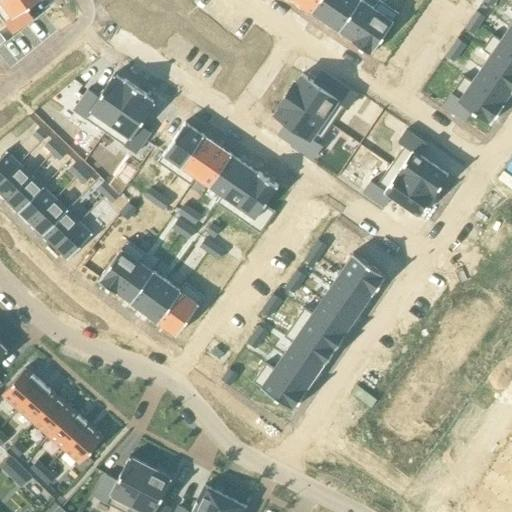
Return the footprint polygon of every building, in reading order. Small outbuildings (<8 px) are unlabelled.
[(0,0),(0,15),(12,33),(33,17),(26,8),(36,0),(0,0)] [(298,0),(298,1),(311,10),(311,11),(312,11),(319,0),(298,0)] [(319,0),(312,11),(312,12),(312,11),(326,20),(339,0),(319,0)] [(339,0),(326,20),(339,30),(360,0),(339,0)] [(360,0),(339,30),(340,31),(340,30),(353,39),(352,40),(353,40),(375,8),(374,7),(363,0),(360,0)] [(375,8),(353,40),(371,53),(394,20),(399,13),(380,0),(379,0),(374,7),(375,8)] [(477,11),(471,19),(479,25),(485,16),(477,11)] [(471,19),(465,28),(474,33),(479,25),(471,19)] [(501,38),(500,39),(511,47),(511,26),(510,26),(501,38)] [(493,33),(482,49),(490,54),(491,53),(511,67),(511,47),(500,39),(501,38),(493,33)] [(458,38),(452,47),(460,52),(466,44),(458,38)] [(452,47),(446,55),(455,61),(460,52),(452,47)] [(511,67),(491,53),(481,67),(511,88),(511,67)] [(442,60),(435,71),(443,77),(450,66),(442,60)] [(511,88),(481,67),(472,81),(503,103),(511,89),(511,88)] [(89,88),(74,110),(105,131),(136,86),(125,79),(124,80),(116,74),(115,73),(99,96),(89,88)] [(295,82),(287,93),(332,124),(345,105),(349,107),(357,95),(336,80),(328,91),(303,73),(297,83),(295,82)] [(464,75),(444,105),(465,119),(466,118),(472,109),(490,121),(491,122),(505,102),(504,102),(503,103),(472,81),(472,80),(464,75)] [(136,86),(105,131),(136,153),(151,131),(140,124),(156,102),(155,101),(154,101),(146,95),(147,94),(136,86)] [(281,105),(275,115),(300,132),(293,143),(314,157),(322,146),(319,143),(332,124),(287,93),(280,104),(281,105)] [(185,121),(158,161),(177,174),(204,134),(186,123),(187,122),(185,121)] [(40,127),(33,134),(41,141),(48,134),(40,127)] [(404,145),(391,164),(434,194),(448,173),(447,173),(420,154),(427,144),(406,130),(398,141),(404,145)] [(204,134),(177,174),(191,184),(197,176),(196,175),(218,144),(204,134)] [(52,138),(45,145),(53,152),(60,145),(52,138)] [(218,144),(196,175),(197,176),(210,185),(231,154),(218,144)] [(60,145),(53,152),(60,160),(67,152),(60,145)] [(7,150),(0,157),(0,182),(20,163),(8,151),(7,150)] [(231,154),(210,185),(212,186),(223,194),(224,195),(245,163),(231,154)] [(77,161),(70,169),(77,176),(84,169),(77,161)] [(20,163),(0,182),(0,193),(7,200),(32,174),(20,163)] [(223,194),(217,202),(232,212),(259,173),(258,172),(245,163),(224,195),(223,194)] [(371,180),(363,191),(385,206),(392,196),(419,214),(418,215),(420,215),(434,194),(391,164),(377,184),(371,180)] [(84,169),(77,176),(85,183),(91,176),(84,169)] [(259,173),(232,212),(234,214),(261,232),(276,211),(265,204),(277,186),(278,186),(279,185),(259,171),(258,172),(259,173)] [(32,174),(7,200),(18,211),(18,212),(19,212),(44,186),(44,185),(43,185),(32,174)] [(105,180),(98,188),(105,195),(112,188),(105,180)] [(44,186),(19,212),(19,213),(20,212),(31,223),(56,198),(45,187),(45,186),(44,186)] [(112,188),(105,195),(113,202),(120,195),(112,188)] [(151,188),(145,196),(155,202),(161,194),(151,188)] [(161,194),(155,202),(164,209),(170,201),(161,194)] [(56,198),(31,223),(42,234),(42,235),(43,235),(68,209),(68,208),(67,208),(56,198)] [(128,202),(120,212),(128,219),(136,209),(128,202)] [(184,203),(179,212),(187,217),(193,209),(184,203)] [(68,209),(43,235),(43,236),(44,235),(55,247),(80,221),(68,210),(69,209),(68,209)] [(193,209),(187,217),(196,223),(201,215),(193,209)] [(178,218),(172,227),(181,233),(187,224),(178,218)] [(80,221),(55,247),(67,258),(66,258),(68,259),(93,233),(92,232),(80,221)] [(212,223),(207,231),(215,237),(221,228),(212,223)] [(187,224),(181,233),(189,238),(195,230),(187,224)] [(206,238),(200,246),(210,252),(216,244),(206,238)] [(127,239),(99,279),(118,293),(119,292),(118,291),(140,260),(141,261),(147,253),(127,239)] [(318,239),(312,249),(320,255),(327,245),(318,239)] [(240,243),(236,250),(244,255),(249,249),(240,243)] [(216,244),(210,252),(220,259),(225,251),(216,244)] [(312,249),(305,259),(314,264),(320,255),(312,249)] [(353,254),(341,271),(372,293),(372,294),(373,294),(386,275),(353,252),(352,253),(353,254)] [(140,260),(118,291),(119,292),(131,301),(154,270),(141,261),(140,260)] [(298,269),(292,278),(300,284),(306,275),(298,269)] [(154,270),(131,301),(145,311),(167,280),(154,270)] [(341,271),(331,285),(363,306),(372,294),(372,293),(341,271)] [(292,278),(286,287),(294,292),(300,284),(292,278)] [(167,280),(145,311),(158,321),(181,290),(180,289),(167,280)] [(181,290),(158,321),(175,333),(177,334),(205,295),(186,281),(180,289),(181,290)] [(331,285),(322,299),(353,320),(363,306),(331,285)] [(273,293),(268,302),(276,308),(282,299),(273,293)] [(322,299),(312,312),(344,334),(344,333),(353,320),(322,299)] [(268,302),(262,311),(270,316),(276,308),(268,302)] [(295,320),(295,321),(335,349),(345,334),(344,333),(344,334),(312,312),(313,312),(305,306),(295,320)] [(295,321),(285,335),(293,341),(293,340),(325,362),(324,363),(325,363),(335,349),(295,321)] [(260,325),(254,333),(262,339),(268,330),(260,325)] [(254,333),(248,342),(256,347),(262,339),(254,333)] [(293,340),(284,354),(315,376),(325,362),(293,340)] [(0,358),(8,350),(7,349),(0,342),(0,358)] [(284,354),(274,368),(305,389),(306,389),(315,376),(284,354)] [(267,361),(253,381),(294,409),(307,389),(306,389),(305,389),(274,368),(275,367),(267,361)] [(27,368),(26,367),(2,394),(3,395),(18,408),(42,381),(27,368)] [(229,368),(222,379),(230,385),(238,374),(229,368)] [(57,395),(42,381),(18,408),(33,422),(57,395)] [(72,409),(57,395),(33,422),(49,435),(72,409)] [(88,422),(72,409),(49,435),(64,449),(88,422)] [(102,435),(88,422),(64,449),(79,462),(78,462),(79,463),(104,436),(103,435),(102,435)] [(8,438),(0,429),(0,444),(1,445),(8,438)] [(27,449),(18,440),(11,447),(20,456),(27,449)] [(511,444),(509,442),(499,457),(500,458),(501,457),(511,464),(511,444)] [(107,473),(95,496),(124,511),(128,511),(130,509),(129,509),(151,466),(132,456),(130,455),(118,479),(107,473)] [(16,480),(26,470),(11,456),(1,466),(16,480)] [(500,458),(491,471),(511,485),(511,464),(501,457),(500,458)] [(40,475),(47,468),(38,460),(31,467),(40,475)] [(151,466),(129,509),(130,509),(135,511),(168,511),(172,506),(160,501),(173,477),(171,476),(151,466)] [(56,477),(47,468),(40,475),(49,484),(56,477)] [(482,484),(481,484),(511,505),(511,485),(491,471),(482,484)] [(179,506),(176,511),(217,511),(226,495),(205,484),(191,511),(179,506)] [(482,485),(472,499),(491,511),(509,511),(511,508),(511,505),(481,484),(481,485),(482,485)] [(226,495),(217,511),(244,511),(247,506),(226,495)] [(463,511),(491,511),(472,499),(463,511)]
